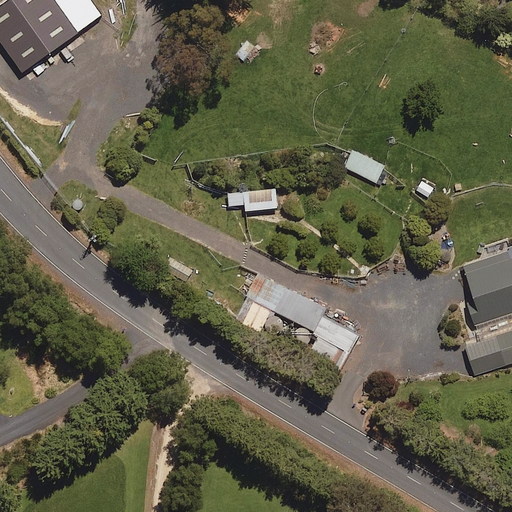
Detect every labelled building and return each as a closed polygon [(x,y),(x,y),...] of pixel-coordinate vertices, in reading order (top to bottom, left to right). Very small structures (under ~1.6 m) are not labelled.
[(0,36),(23,69),(79,29),(59,0),(1,0),(0,1),(0,36)] [(377,181),(386,164),(354,148),(345,166),(377,181)] [(276,187),(228,192),(230,205),(246,203),(246,209),(278,205),(276,187)] [(476,323),(511,311),(511,250),(467,265),(478,299),(469,302),(476,323)] [(310,350),(342,367),(360,332),(325,313),(328,307),(260,271),(248,294),(319,331),(310,350)] [(476,373),(511,361),(511,328),(467,343),(476,373)]
